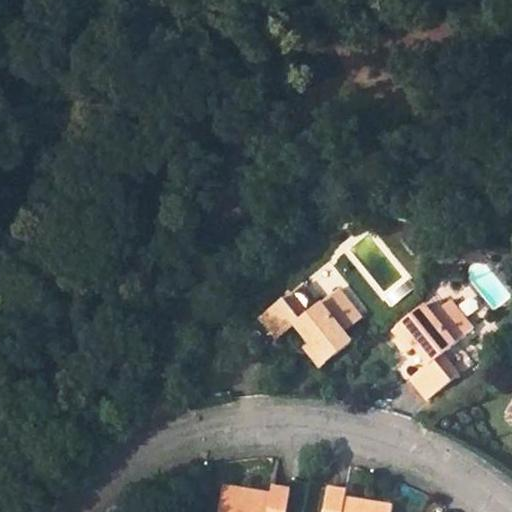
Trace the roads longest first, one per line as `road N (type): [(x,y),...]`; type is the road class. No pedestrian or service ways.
road 1 (residential): [(506,511),(475,487),(389,444),(298,424),(203,431)]
road 2 (unclassified): [(203,431),(98,473),(65,511)]
